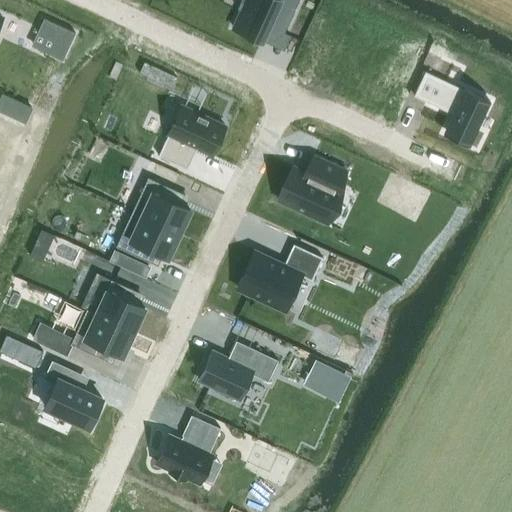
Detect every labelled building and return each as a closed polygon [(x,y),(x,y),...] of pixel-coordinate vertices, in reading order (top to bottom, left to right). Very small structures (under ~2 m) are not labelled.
[(240,0),(237,7),(241,9),(233,27),(253,36),(255,32),(264,36),(268,26),(290,36),(291,34),(284,31),(298,0),(240,0)] [(44,17),(37,32),(55,40),(50,51),(63,57),(75,32),(44,17)] [(146,67),(139,64),(134,75),(141,78),(146,67)] [(425,71),(414,95),(453,113),(444,133),(470,145),(491,100),(465,88),(464,89),(425,71)] [(160,87),(167,90),(172,79),(165,76),(160,87)] [(16,98),(3,92),(0,98),(0,110),(9,115),(16,98)] [(195,146),(197,147),(212,154),(225,125),(182,105),(158,155),(187,169),(194,154),(192,153),(195,146)] [(293,167),(278,199),(328,223),(343,190),(339,188),(347,171),(314,156),(306,173),(293,167)] [(132,211),(179,232),(190,210),(185,207),(179,205),(184,194),(148,177),(132,211)] [(385,195),(399,202),(406,187),(391,180),(385,195)] [(179,232),(132,211),(116,246),(153,263),(158,252),(163,254),(168,257),(179,232)] [(34,239),(50,246),(55,235),(40,228),(34,239)] [(254,250),(238,286),(286,308),(301,275),(312,280),(323,256),(294,242),(283,264),(254,250)] [(147,265),(115,250),(110,260),(143,275),(147,265)] [(134,303),(139,292),(97,272),(82,306),(87,308),(87,309),(134,331),(145,308),(140,305),(134,303)] [(134,331),(87,309),(71,344),(107,361),(112,350),(118,352),(123,355),(134,331)] [(35,339),(56,349),(63,334),(42,324),(35,339)] [(43,349),(7,332),(0,346),(0,350),(35,367),(43,349)] [(237,340),(227,359),(212,352),(199,378),(215,386),(214,388),(232,397),(233,394),(240,397),(251,373),(268,381),(278,360),(237,340)] [(52,359),(43,378),(54,383),(44,405),(89,426),(102,398),(70,383),(76,370),(52,359)] [(187,436),(184,441),(169,434),(156,461),(172,468),(170,471),(185,477),(186,475),(200,481),(212,454),(209,453),(221,427),(192,414),(182,434),(187,436)]
